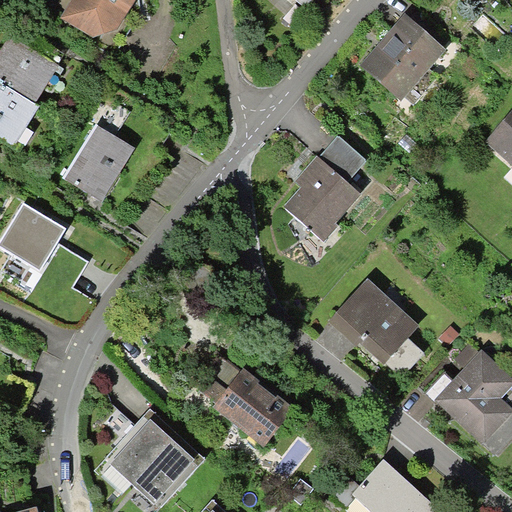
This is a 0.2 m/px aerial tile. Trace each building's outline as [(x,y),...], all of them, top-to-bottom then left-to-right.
[(76,0),(71,8),(75,10),(68,21),(90,35),(96,25),(97,26),(98,25),(110,32),(130,0),(76,0)] [(290,0),(302,10),(310,0),(290,0)] [(439,52),(404,22),(362,69),(393,95),(419,65),(424,69),(439,52)] [(32,107),(55,68),(7,39),(0,50),(0,88),(35,110),(36,110),(32,107)] [(0,142),(11,150),(35,110),(0,88),(0,142)] [(511,163),(511,113),(487,141),(511,163)] [(61,181),(94,201),(111,172),(116,175),(132,151),(94,128),(61,181)] [(363,163),(337,139),(304,176),(309,181),(283,211),(306,231),(303,233),(306,236),(308,233),(317,241),(357,196),(344,184),(363,163)] [(64,228),(23,203),(0,240),(0,245),(39,269),(64,228)] [(364,285),(329,322),(344,335),(348,331),(383,364),(413,330),(364,285)] [(442,374),(421,396),(432,407),(436,402),(482,445),(510,415),(483,389),(498,373),(479,356),(453,385),(442,374)] [(289,414),(216,357),(201,377),(208,381),(198,394),(264,446),(289,414)] [(131,485),(175,437),(148,411),(104,460),(131,485)] [(159,510),(203,462),(175,437),(131,485),(159,510)] [(435,511),(381,462),(351,496),(368,511),(435,511)] [(220,511),(210,502),(201,511),(220,511)]
